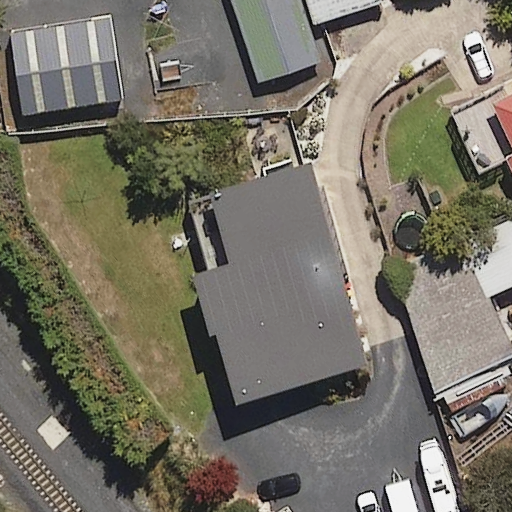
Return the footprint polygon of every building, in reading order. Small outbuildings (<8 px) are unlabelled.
[(315,64),(294,0),(229,0),(256,83),(315,64)] [(380,2),(379,0),(306,0),(315,24),(380,2)] [(125,102),(115,21),(12,34),(17,67),(23,114),(125,102)] [(215,84),(209,48),(149,57),(155,93),(215,84)] [(511,86),(486,100),(511,150),(511,86)] [(366,365),(309,166),(211,194),(230,261),(197,270),(235,403),(366,365)] [(511,281),(511,217),(390,267),(439,387),(511,356),(511,350),(488,291),(511,281)] [(511,406),(511,403),(497,365),(440,387),(457,428),(511,406)]
